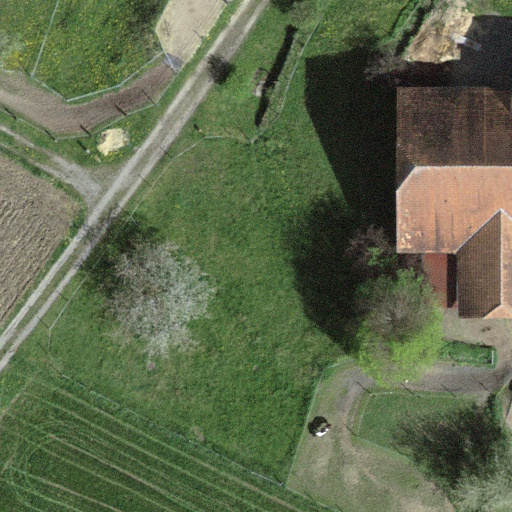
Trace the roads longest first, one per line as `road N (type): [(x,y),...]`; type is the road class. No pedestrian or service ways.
road 1 (track): [(0,352),(124,191),(252,0)]
road 2 (track): [(0,126),(124,191)]
